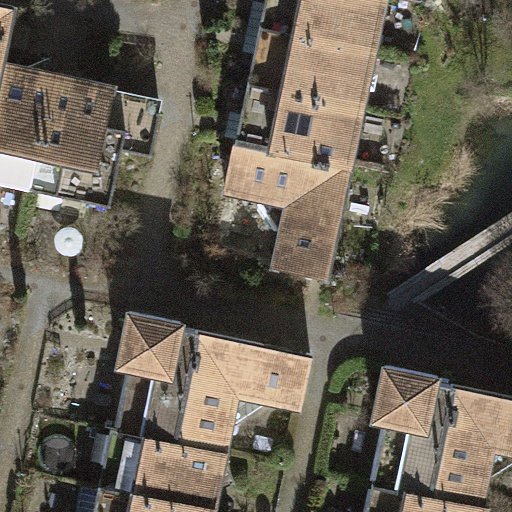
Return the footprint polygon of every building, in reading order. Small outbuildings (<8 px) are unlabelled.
[(265,0),(260,27),(375,51),(386,0),(265,0)] [(0,72),(2,61),(15,5),(0,2),(0,72)] [(260,27),(249,83),(363,106),(375,51),(260,27)] [(0,180),(34,187),(58,73),(50,56),(26,66),(2,61),(0,72),(0,180)] [(115,85),(58,73),(34,187),(38,189),(34,205),(62,210),(65,194),(112,204),(131,109),(110,105),(115,85)] [(249,83),(237,138),(352,162),(363,106),(249,83)] [(328,276),(352,162),(237,138),(226,190),(287,203),(275,265),(328,276)] [(118,431),(175,443),(199,330),(183,326),(183,322),(130,311),(119,364),(131,366),(118,431)] [(312,354),(199,330),(175,443),(226,454),(239,394),(301,406),(312,354)] [(373,484),(431,496),(455,383),(439,381),(439,375),(386,365),(374,419),(386,421),(373,484)] [(511,395),(455,383),(431,496),(482,507),(495,448),(511,451),(511,395)] [(235,481),(226,454),(175,443),(118,431),(111,430),(99,485),(214,510),(219,487),(235,481)] [(373,484),(366,511),(488,511),(487,506),(482,507),(431,496),(373,484)] [(214,511),(214,510),(99,485),(98,490),(83,487),(76,511),(214,511)]
